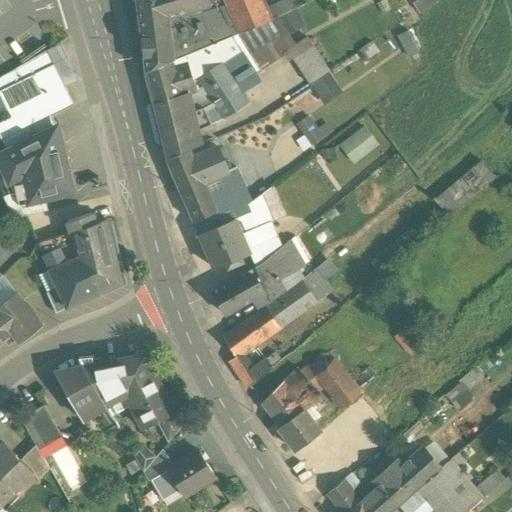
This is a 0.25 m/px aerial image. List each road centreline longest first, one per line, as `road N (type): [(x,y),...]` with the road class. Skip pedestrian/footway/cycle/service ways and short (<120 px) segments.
road 1 (primary): [(175,307),(91,0)]
road 2 (primary): [(289,511),(246,449),(175,307)]
road 3 (residential): [(0,384),(72,339),(175,307)]
